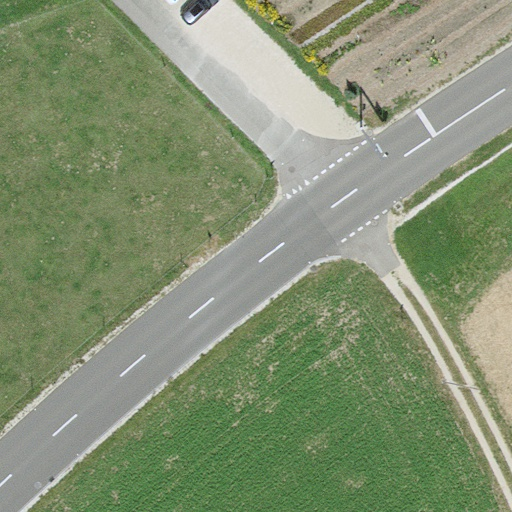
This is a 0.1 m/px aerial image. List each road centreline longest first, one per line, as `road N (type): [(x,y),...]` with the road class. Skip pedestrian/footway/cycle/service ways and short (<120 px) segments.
road 1 (tertiary): [(329,205),(0,474)]
road 2 (track): [(509,511),(449,371),(329,205)]
road 3 (residential): [(129,0),(329,205)]
road 4 (tertiary): [(511,87),(329,205)]
